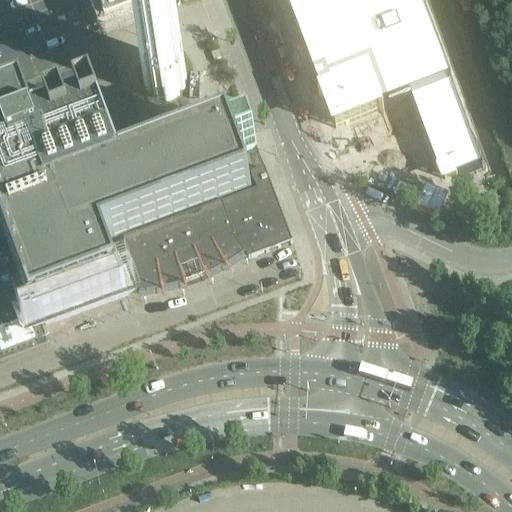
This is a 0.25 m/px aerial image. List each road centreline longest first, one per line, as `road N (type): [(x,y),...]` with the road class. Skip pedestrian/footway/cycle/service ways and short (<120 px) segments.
road 1 (primary): [(366,380),(294,370),(201,380),(0,451)]
road 2 (primary): [(0,498),(203,429),(266,421),(362,428)]
road 3 (tertiary): [(240,0),(337,229)]
road 4 (unclassified): [(337,229),(382,215),(478,263),(511,259)]
road 5 (primary): [(362,428),(449,461),(511,507)]
road 6 (primary): [(511,451),(431,400),(366,380)]
road 7 (tertiary): [(366,380),(365,334),(337,229)]
